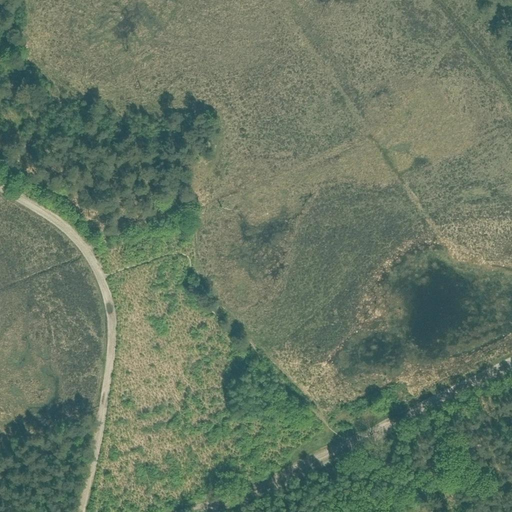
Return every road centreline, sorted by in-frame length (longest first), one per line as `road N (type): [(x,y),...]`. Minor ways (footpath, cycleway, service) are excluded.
road 1 (track): [(196,511),(511,362)]
road 2 (track): [(83,511),(109,361),(100,278)]
road 3 (track): [(0,186),(59,224),(100,278)]
